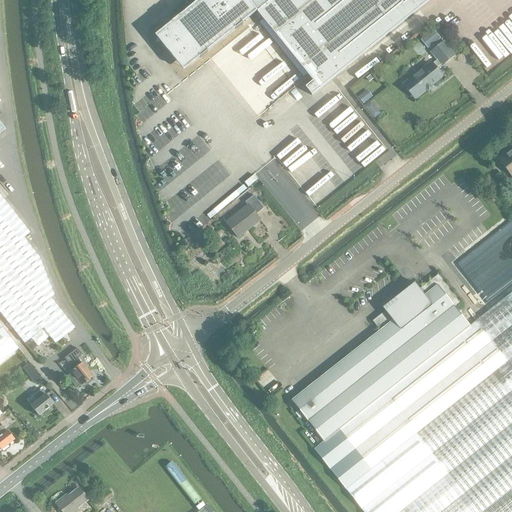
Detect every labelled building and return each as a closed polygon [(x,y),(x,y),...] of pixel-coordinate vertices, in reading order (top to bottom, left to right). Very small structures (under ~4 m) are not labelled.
[(199,0),(179,16),(171,22),(172,23),(155,36),(183,71),(200,58),(208,52),(208,51),(235,29),(243,23),(256,12),(257,12),(272,0),(412,0),(421,10),(421,9),(418,6),(425,0),(424,0),(199,0)] [(213,56),(259,115),(296,86),(294,80),(291,81),(285,74),(283,67),(277,72),(275,67),(266,70),(272,65),(260,69),(257,58),(266,55),(264,46),(263,46),(261,43),(261,42),(257,36),(255,30),(260,26),(264,30),(259,33),(266,31),(260,23),(252,25),(256,40),(252,34),(250,28),(213,56)] [(433,29),(420,40),(428,49),(441,38),(433,29)] [(426,89),(426,90),(427,90),(428,91),(429,91),(430,90),(431,89),(431,88),(431,87),(430,86),(441,77),(435,69),(441,64),(442,65),(455,55),(443,41),(431,52),(437,60),(431,65),(430,64),(405,84),(407,87),(406,89),(411,95),(414,95),(416,98),(426,89)] [(296,87),(268,110),(275,119),(303,96),(296,87)] [(367,89),(359,96),(363,102),(372,96),(367,89)] [(0,133),(6,129),(0,121),(0,101),(2,100),(0,97),(0,312),(25,344),(44,329),(56,344),(75,328),(51,298),(54,296),(40,258),(24,238),(30,233),(0,194),(0,133)] [(371,103),(365,108),(374,119),(380,114),(371,103)] [(511,149),(499,160),(511,175),(511,149)] [(253,176),(245,183),(248,187),(257,180),(253,176)] [(244,185),(236,191),(240,195),(247,189),(244,185)] [(254,196),(245,202),(247,206),(235,215),(237,217),(227,224),(223,219),(223,220),(237,238),(260,220),(256,214),(264,208),(254,196)] [(437,286),(454,308),(460,303),(438,275),(419,290),(414,283),(382,309),(384,312),(372,321),(380,331),(437,286)] [(511,511),(511,292),(477,321),(469,326),(454,308),(437,286),(380,331),(292,400),(324,442),(314,450),(363,511),(511,511)] [(0,415),(2,414),(0,410),(0,363),(19,349),(3,328),(0,324),(0,415)] [(83,355),(78,349),(65,359),(74,371),(68,376),(78,388),(82,385),(83,385),(93,377),(78,359),(83,355)] [(23,368),(35,384),(42,379),(30,363),(23,368)] [(41,398),(31,406),(40,417),(54,405),(42,390),(38,393),(41,398)] [(8,431),(7,432),(3,426),(0,427),(0,447),(2,450),(15,440),(8,431)] [(56,504),(62,511),(78,511),(80,511),(78,509),(89,501),(79,488),(68,497),(67,496),(56,504)]
